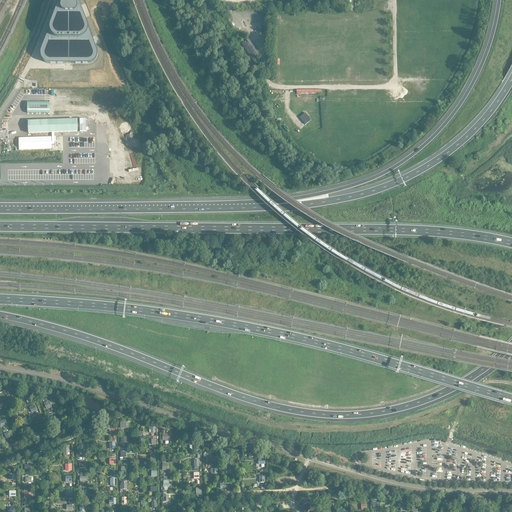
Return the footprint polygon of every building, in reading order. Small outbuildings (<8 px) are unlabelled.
[(84,18),(54,18),(41,51),(41,53),(41,54),(41,55),(41,56),(41,57),(42,59),(42,60),(43,60),(44,61),(45,62),(46,63),(47,63),(48,63),(50,64),(51,64),(87,64),(88,64),(90,63),(91,63),(92,63),(93,62),(94,61),(95,60),(96,60),(96,59),(97,57),(97,56),(97,55),(97,54),(97,53),(97,51),(84,18)] [(260,56),(248,40),(242,44),(253,61),(260,56)] [(308,96),(292,109),(299,117),(315,104),(308,96)] [(305,113),(300,117),(306,124),(311,120),(305,113)] [(18,139),(18,151),(52,150),(51,145),(54,144),(54,133),(77,132),(76,120),(28,122),(28,134),(51,134),(51,138),(18,139)] [(66,138),(66,150),(77,150),(77,138),(66,138)] [(52,408),(49,401),(44,403),(47,410),(52,408)] [(57,419),(55,413),(49,416),(52,422),(57,419)] [(234,466),(228,464),(226,470),(231,472),(234,466)] [(312,508),(315,505),(308,498),(304,501),(306,503),(301,508),(304,511),(308,511),(312,508)]
